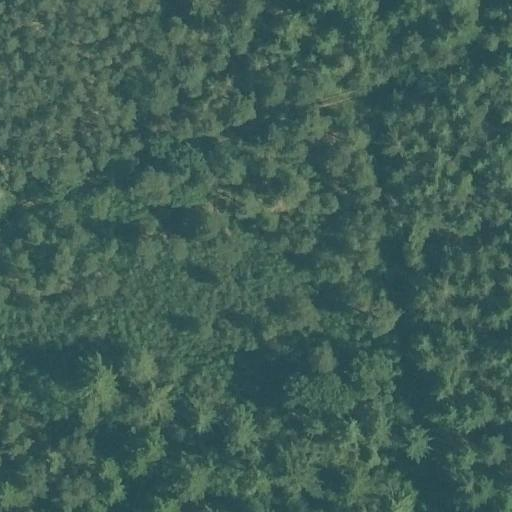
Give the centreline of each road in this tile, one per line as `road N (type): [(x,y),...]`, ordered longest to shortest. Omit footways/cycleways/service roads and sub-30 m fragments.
road 1 (track): [(511,35),(0,199)]
road 2 (track): [(349,90),(430,511)]
